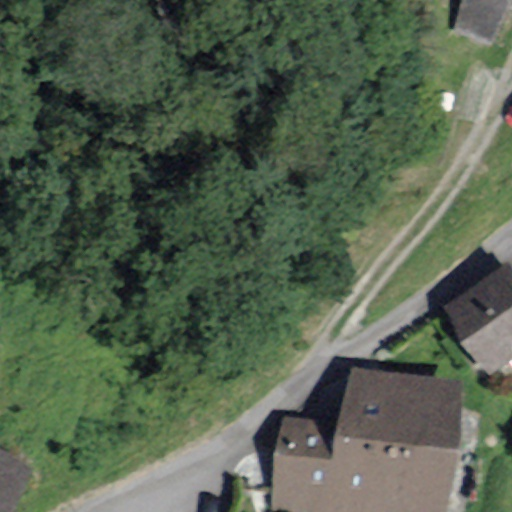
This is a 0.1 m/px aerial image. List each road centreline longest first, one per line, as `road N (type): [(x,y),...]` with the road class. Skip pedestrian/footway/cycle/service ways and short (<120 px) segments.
road 1 (residential): [(511,243),(236,456),(112,511)]
road 2 (track): [(511,85),(427,224),(317,360),(311,383),(320,396)]
